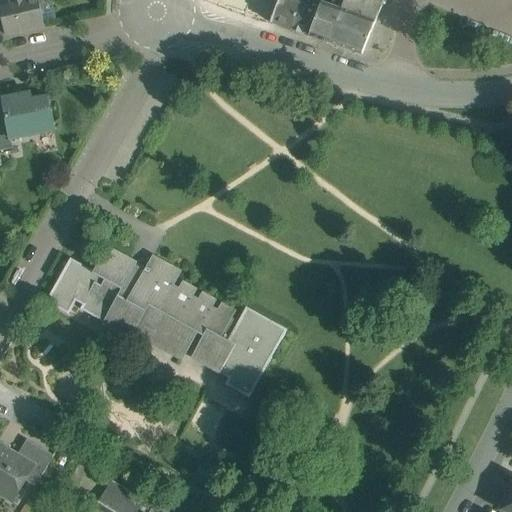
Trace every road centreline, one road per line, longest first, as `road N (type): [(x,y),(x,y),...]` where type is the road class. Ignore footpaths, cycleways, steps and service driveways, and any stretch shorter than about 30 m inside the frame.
road 1 (residential): [(156,12),(157,52),(0,339)]
road 2 (residential): [(398,87),(156,12)]
road 3 (residential): [(0,60),(108,37),(156,12)]
road 4 (residential): [(511,401),(456,511)]
